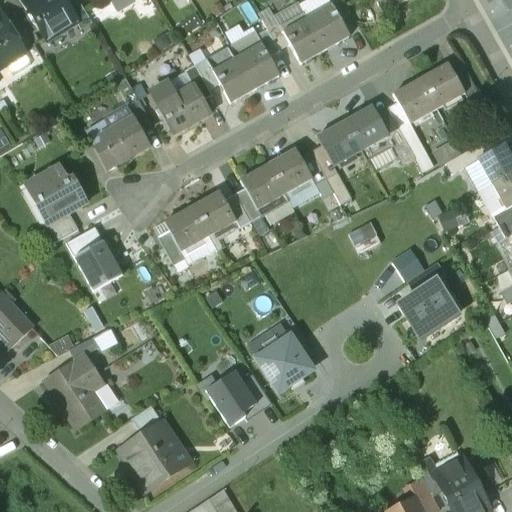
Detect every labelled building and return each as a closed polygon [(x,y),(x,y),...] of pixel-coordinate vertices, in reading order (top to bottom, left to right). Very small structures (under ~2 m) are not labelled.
[(65,6),(61,0),(24,0),(21,2),(27,13),(26,17),(30,24),(35,25),(46,43),(75,25),(76,24),(65,6)] [(91,25),(76,0),(65,6),(76,24),(75,25),(80,32),(91,25)] [(89,0),(94,8),(101,9),(106,5),(107,0),(89,0)] [(348,14),(340,0),(327,0),(331,8),(338,20),(348,14)] [(381,0),(376,3),(382,15),(404,3),(402,0),(381,0)] [(511,0),(500,0),(507,11),(511,8),(511,0)] [(338,20),(331,8),(306,22),(324,53),(349,39),(338,20)] [(0,17),(0,70),(24,56),(0,17)] [(306,22),(303,17),(279,30),(290,48),(300,66),(324,53),(306,22)] [(279,30),(278,27),(266,33),(278,54),(290,48),(279,30)] [(278,54),(266,33),(256,39),(261,47),(268,60),(278,54)] [(261,47),(236,61),(253,92),(278,78),(268,60),(261,47)] [(253,92),(236,61),(212,75),(218,87),(229,106),(253,92)] [(212,75),(205,63),(194,69),(206,91),(207,93),(218,87),(212,75)] [(447,67),(419,82),(435,111),(463,95),(455,82),(452,76),(447,67)] [(194,69),(185,74),(192,88),(197,96),(206,91),(194,69)] [(463,69),(452,76),(455,82),(467,76),(463,69)] [(467,76),(455,82),(463,95),(464,95),(468,102),(478,96),(467,76)] [(435,111),(419,82),(393,97),(397,104),(402,113),(409,126),(435,111)] [(192,88),(174,98),(167,85),(150,95),(173,138),(209,118),(197,96),(192,88)] [(147,120),(131,91),(120,97),(127,110),(136,126),(147,120)] [(397,104),(385,110),(390,119),(402,113),(397,104)] [(127,110),(104,122),(110,133),(98,140),(101,146),(93,151),(105,173),(149,149),(141,134),(136,126),(127,110)] [(371,110),(343,125),(359,153),(387,138),(379,125),(374,116),(371,110)] [(385,110),(374,116),(379,125),(390,119),(385,110)] [(402,113),(390,119),(402,140),(412,134),(408,126),(409,126),(402,113)] [(402,140),(390,119),(379,125),(387,138),(392,145),(402,140)] [(152,128),(147,120),(136,126),(141,134),(152,128)] [(343,125),(317,140),(321,148),(325,155),(333,168),(359,153),(343,125)] [(487,142),(466,154),(473,166),(478,162),(494,154),(487,142)] [(321,148),(309,154),(314,162),(325,155),(321,148)] [(494,154),(478,162),(492,187),(511,175),(511,161),(504,148),(494,154)] [(298,161),(294,153),(267,168),(283,196),(310,181),(303,168),(298,161)] [(309,154),(298,161),(303,168),(314,162),(309,154)] [(325,155),(314,162),(325,182),(336,176),(332,169),(333,168),(325,155)] [(325,182),(314,162),(303,168),(310,181),(314,188),(325,182)] [(267,168),(240,183),(244,192),(248,199),(260,219),(261,220),(288,205),(283,196),(267,168)] [(58,170),(24,189),(25,191),(30,188),(50,223),(45,226),(46,228),(47,227),(68,216),(85,206),(71,181),(66,184),(58,170)] [(511,175),(492,187),(506,211),(511,207),(511,175)] [(244,192),(234,197),(238,205),(248,199),(244,192)] [(218,195),(191,210),(207,239),(234,224),(227,211),(223,204),(218,195)] [(234,197),(223,204),(227,211),(238,205),(234,197)] [(260,219),(248,199),(238,205),(249,225),(260,219)] [(238,205),(227,211),(234,224),(235,223),(239,230),(249,225),(238,205)] [(511,209),(494,220),(499,230),(511,222),(511,209)] [(207,239),(191,210),(165,225),(169,233),(173,241),(181,254),(207,239)] [(68,216),(47,227),(57,244),(77,232),(68,216)] [(511,222),(499,230),(505,240),(511,236),(511,222)] [(357,255),(377,244),(366,223),(345,234),(357,255)] [(94,230),(66,246),(73,259),(102,243),(94,230)] [(157,240),(161,247),(173,241),(169,233),(157,240)] [(181,254),(173,241),(161,247),(173,267),(184,261),(180,254),(181,254)] [(102,243),(73,259),(93,294),(118,280),(112,269),(119,265),(114,255),(110,257),(102,243)] [(414,297),(434,283),(441,279),(433,267),(406,285),(414,297)] [(414,297),(397,308),(419,342),(456,317),(434,283),(414,297)] [(0,296),(0,338),(11,350),(32,330),(0,296)] [(289,340),(306,365),(316,359),(296,329),(286,336),(289,340)] [(306,365),(289,340),(256,361),(277,394),(310,372),(306,365)] [(91,341),(68,353),(74,363),(83,357),(84,358),(96,350),(91,341)] [(74,363),(43,384),(76,433),(116,406),(84,358),(83,357),(74,363)] [(205,393),(229,430),(244,421),(245,420),(242,416),(256,407),(241,384),(234,374),(205,393)] [(245,420),(244,421),(246,424),(271,407),(252,377),(241,384),(256,407),(242,416),(245,420)] [(150,409),(130,422),(140,438),(155,428),(156,430),(161,427),(150,409)] [(140,438),(118,453),(145,495),(179,472),(168,455),(171,453),(156,430),(155,428),(140,438)] [(428,460),(414,468),(422,482),(431,499),(441,493),(436,483),(439,482),(435,475),(428,460)] [(487,511),(460,461),(435,475),(439,482),(436,483),(441,493),(450,511),(487,511)] [(437,511),(431,499),(422,482),(409,489),(415,501),(416,500),(422,511),(437,511)] [(234,484),(192,511),(240,511),(248,507),(234,484)] [(415,501),(393,511),(422,511),(416,500),(415,501)]
